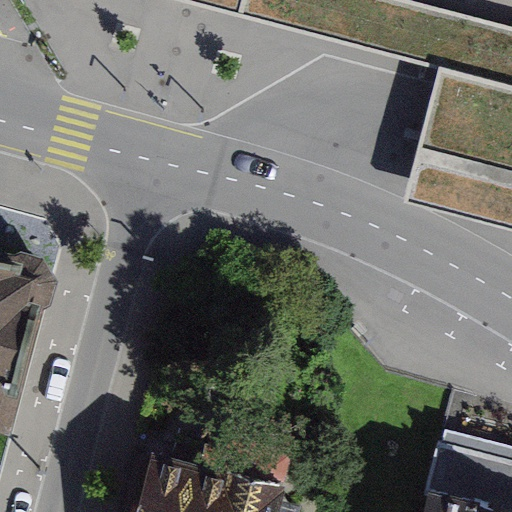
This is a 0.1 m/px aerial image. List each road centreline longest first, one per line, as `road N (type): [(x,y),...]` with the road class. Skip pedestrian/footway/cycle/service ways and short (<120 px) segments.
road 1 (residential): [(152,160),(351,218),(511,300)]
road 2 (residential): [(152,160),(64,511)]
road 3 (residential): [(0,121),(152,160)]
